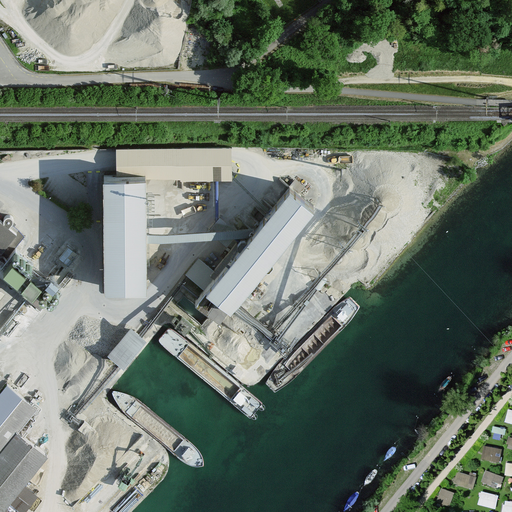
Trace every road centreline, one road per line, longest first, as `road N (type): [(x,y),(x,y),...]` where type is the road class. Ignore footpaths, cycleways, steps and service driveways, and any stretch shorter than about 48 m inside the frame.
road 1 (unknown): [(121,307),(179,268),(230,211),(249,172),(243,150),(233,142),(196,142),(4,187)]
road 2 (unclassified): [(204,77),(13,80),(0,51)]
road 3 (unclassified): [(511,353),(383,511)]
